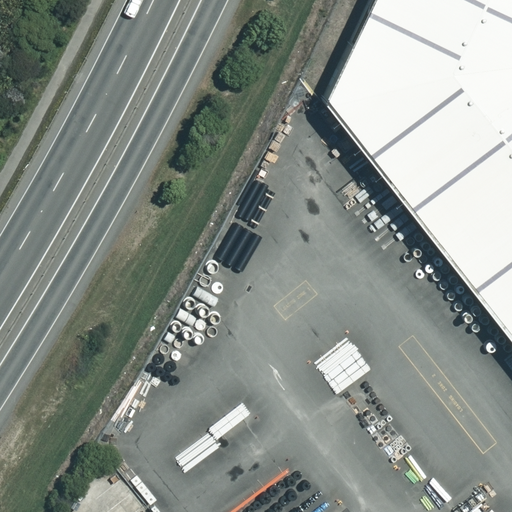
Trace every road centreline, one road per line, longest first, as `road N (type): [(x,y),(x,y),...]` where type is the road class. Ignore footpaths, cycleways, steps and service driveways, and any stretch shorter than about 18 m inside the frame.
road 1 (trunk): [(211,0),(0,381)]
road 2 (trunk): [(0,268),(146,0)]
